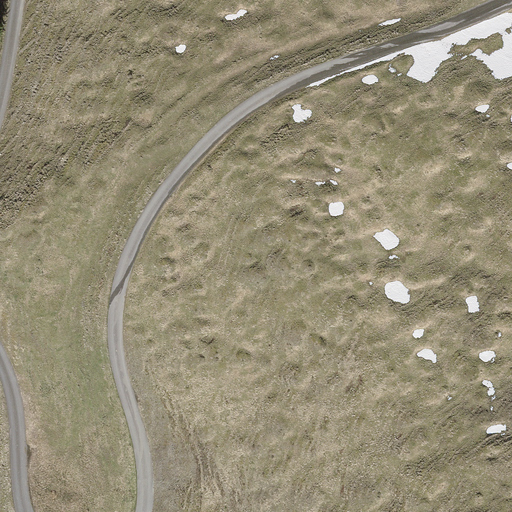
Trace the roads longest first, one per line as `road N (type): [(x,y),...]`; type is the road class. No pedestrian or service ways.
road 1 (track): [(145,511),(146,469),(115,324),(126,268),(166,190),(227,124),(283,89),(511,1)]
road 2 (track): [(0,353),(16,418),(24,511)]
